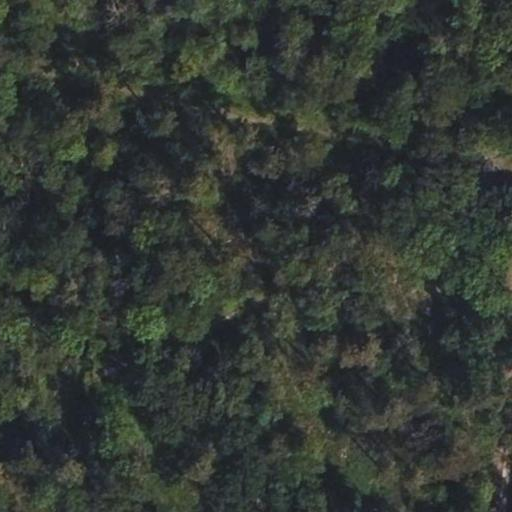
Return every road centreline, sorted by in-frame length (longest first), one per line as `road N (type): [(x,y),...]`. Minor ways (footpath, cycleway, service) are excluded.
road 1 (track): [(511,175),(0,76)]
road 2 (track): [(511,372),(499,511)]
